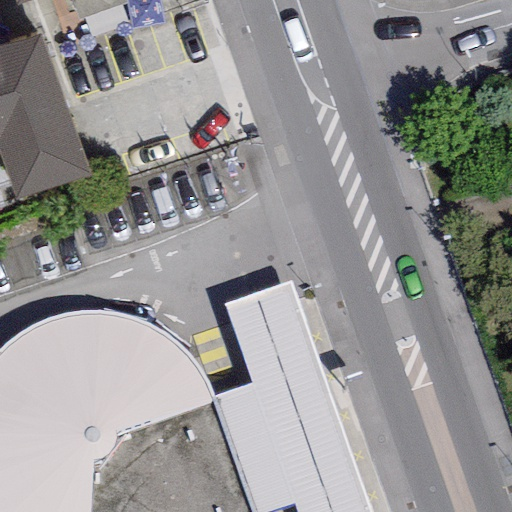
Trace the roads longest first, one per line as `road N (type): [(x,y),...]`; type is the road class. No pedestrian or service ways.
road 1 (secondary): [(468,511),(308,46)]
road 2 (unknown): [(355,184),(182,262),(48,299),(0,333)]
road 3 (residential): [(308,46),(403,50),(511,24)]
